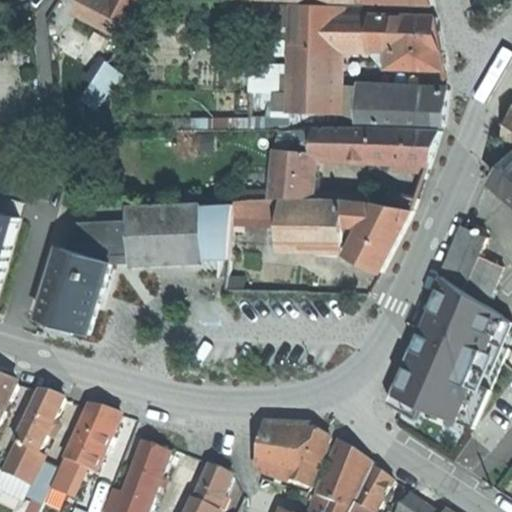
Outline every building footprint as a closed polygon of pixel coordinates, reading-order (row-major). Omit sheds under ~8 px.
[(79,12),(125,37),(137,13),(116,2),(112,0),(85,0),(84,1),(79,12)] [(117,0),(116,2),(137,13),(144,0),(117,0)] [(254,55),(294,56),(295,41),(282,41),(283,6),(257,4),(254,55)] [(282,41),(295,41),(296,6),(283,6),(282,41)] [(292,112),(341,114),(344,50),(344,8),(296,6),(295,41),(294,56),(294,64),(292,112)] [(376,8),(344,8),(344,50),(392,52),(391,68),(446,69),(438,17),(376,16),(376,8)] [(121,73),(108,63),(83,96),(96,106),(121,73)] [(341,126),(341,114),(292,112),(294,64),(254,63),(253,92),(275,93),(274,113),(292,114),(291,130),(341,126)] [(361,123),(444,127),(446,107),(448,90),(363,86),(361,123)] [(214,131),(255,131),(255,120),(214,121),(214,131)] [(374,127),(353,128),(351,159),(373,160),(374,127)] [(412,129),(374,127),(373,160),(397,161),(410,162),(412,129)] [(353,128),(318,130),(317,157),(351,159),(353,128)] [(443,131),(412,129),(410,162),(433,163),(437,147),(443,131)] [(318,130),(282,132),(274,198),(288,198),(313,197),(317,157),(318,130)] [(430,171),(433,163),(410,162),(397,161),(397,170),(430,171)] [(511,166),(510,168),(496,184),(511,197),(511,166)] [(381,202),(416,209),(421,199),(382,192),(381,202)] [(237,201),(237,204),(235,224),(284,224),(285,219),(288,199),(288,198),(274,198),(237,201)] [(322,199),(288,199),(285,219),(318,221),(347,233),(350,201),(322,199)] [(374,204),(350,201),(347,233),(345,250),(345,252),(351,254),(384,272),(394,253),(405,231),(416,211),(374,204)] [(237,204),(204,205),(206,260),(231,259),(235,224),(237,204)] [(131,208),(132,223),(133,263),(206,260),(204,205),(131,208)] [(0,290),(22,218),(0,211),(0,290)] [(345,250),(347,233),(318,221),(285,219),(284,224),(283,245),(345,250)] [(81,225),(73,250),(113,262),(133,263),(132,223),(81,225)] [(447,273),(470,283),(482,256),(490,237),(467,227),(447,273)] [(73,250),(65,248),(43,320),(70,328),(91,334),(113,262),(73,250)] [(505,267),(482,256),(470,283),(468,287),(489,301),(505,267)] [(509,348),(511,341),(511,321),(446,276),(432,309),(434,311),(415,354),(426,359),(424,364),(421,370),(420,369),(412,373),(403,397),(473,428),(502,363),(509,348)] [(511,350),(509,348),(502,363),(511,371),(511,350)] [(0,432),(21,387),(4,382),(0,380),(0,432)] [(53,396),(43,393),(6,473),(34,486),(29,496),(37,500),(45,504),(61,469),(45,461),(43,455),(68,401),(53,396)] [(108,413),(92,409),(68,461),(86,469),(97,475),(124,418),(108,413)] [(286,483),(287,481),(307,428),(267,426),(258,472),(286,483)] [(332,438),(317,431),(307,428),(287,481),(311,489),(332,438)] [(317,497),(333,504),(349,511),(352,511),(374,469),(375,467),(351,450),(340,442),(317,497)] [(160,450),(147,445),(127,496),(153,505),(173,456),(160,450)] [(73,496),(86,469),(68,461),(55,487),(71,495),(73,496)] [(213,468),(198,502),(219,511),(235,478),(223,472),(213,468)] [(385,475),(374,469),(352,511),(378,511),(395,479),(385,475)] [(59,511),(62,511),(71,495),(55,487),(47,506),(59,511)] [(107,511),(121,511),(127,496),(115,492),(107,511)] [(149,511),(153,505),(127,496),(121,511),(149,511)] [(317,497),(310,511),(329,511),(333,504),(317,497)] [(433,511),(429,509),(411,497),(401,511),(433,511)] [(41,511),(45,504),(37,500),(30,511),(41,511)] [(196,501),(190,511),(219,511),(198,502),(196,501)]
